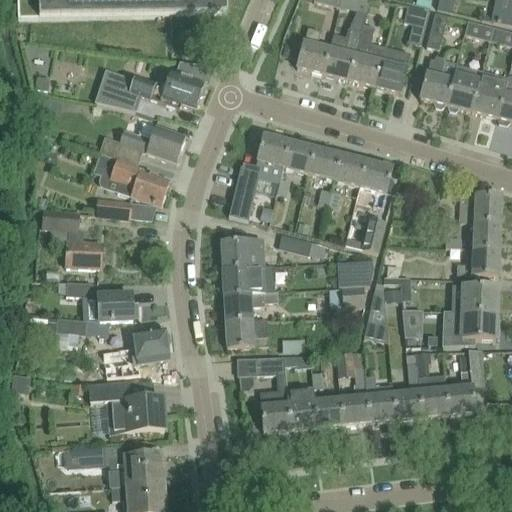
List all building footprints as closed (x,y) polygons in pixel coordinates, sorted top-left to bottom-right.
[(16,0),(17,23),(38,22),(172,18),(226,17),(227,17),(227,16),(226,0),(16,0)] [(342,0),(314,0),(313,5),(340,11),(342,0)] [(428,0),(416,0),(415,7),(429,10),(432,1),(428,0)] [(511,9),(511,15),(499,12),(496,26),(505,28),(508,28),(511,28),(511,9)] [(407,10),(403,27),(412,29),(417,30),(425,32),(429,16),(416,12),(407,10)] [(361,32),(365,17),(356,15),(350,31),(348,33),(346,41),(333,38),(329,53),(323,78),(348,85),(354,59),(357,48),(361,32)] [(434,17),(425,51),(439,54),(447,21),(434,17)] [(486,30),(468,25),(465,40),(482,44),(486,30)] [(354,59),(348,85),(374,91),(384,51),(370,48),(374,32),(362,29),(361,32),(357,48),(354,59)] [(323,78),(329,53),(316,49),(320,34),(307,32),(296,72),(323,78)] [(511,51),(511,36),(500,33),(497,48),(511,51)] [(410,58),(400,55),(384,51),(374,91),(400,98),(406,72),(410,58)] [(424,83),(419,103),(434,106),(435,111),(441,112),(444,109),(446,109),(453,84),(456,69),(457,67),(444,64),(445,62),(435,60),(434,64),(430,63),(426,77),(424,83)] [(101,86),(94,106),(135,116),(139,101),(179,113),(181,108),(196,112),(200,100),(203,99),(205,93),(203,90),(204,88),(205,86),(203,86),(203,87),(199,86),(204,70),(180,67),(176,78),(170,76),(165,90),(135,80),(133,84),(129,95),(101,86)] [(458,112),(471,116),(482,76),(456,69),(453,84),(446,109),(448,110),(449,114),(455,115),(458,112)] [(471,116),(497,122),(507,82),(482,76),(471,116)] [(48,95),(51,82),(37,80),(34,93),(48,95)] [(507,82),(497,122),(498,126),(507,128),(509,125),(511,126),(511,80),(511,81),(508,80),(507,82)] [(105,142),(100,158),(117,164),(125,167),(136,166),(138,167),(141,156),(145,157),(176,168),(185,141),(167,134),(155,130),(150,143),(123,134),(119,147),(105,142)] [(240,170),(228,220),(232,221),(248,224),(254,198),(275,203),(276,198),(280,183),(283,172),(289,146),(263,139),(254,174),(240,170)] [(283,172),(309,178),(315,152),(289,146),(283,172)] [(309,178),(334,185),(341,159),(315,152),(309,178)] [(100,158),(96,167),(100,172),(112,176),(109,184),(119,187),(115,197),(118,198),(118,197),(130,201),(161,212),(170,185),(142,175),(143,172),(136,170),(138,167),(136,166),(125,167),(117,164),(100,158)] [(334,185),(359,191),(366,165),(341,159),(334,185)] [(387,191),(392,172),(366,165),(359,191),(355,206),(372,210),(382,213),(387,191)] [(280,183),(276,198),(285,201),(290,185),(280,183)] [(328,210),(331,196),(321,193),(317,208),(328,210)] [(315,198),(304,195),(302,206),(312,209),(315,198)] [(337,213),(341,198),(331,196),(328,210),(337,213)] [(460,199),(459,209),(476,209),(475,226),(500,227),(501,200),(475,199),(475,200),(460,199)] [(94,205),(92,219),(97,220),(128,223),(129,223),(130,208),(98,204),(98,205),(94,205)] [(263,210),(260,223),(270,225),(273,213),(263,210)] [(43,233),(63,234),(68,235),(67,246),(66,271),(100,273),(101,247),(84,246),(84,235),(77,234),(78,216),(54,215),(44,215),(43,233)] [(365,245),(362,254),(377,258),(385,227),(370,224),(365,245)] [(299,226),(296,235),(307,238),(309,229),(299,226)] [(475,226),(474,253),(499,254),(500,227),(475,226)] [(310,247),(282,240),(281,240),(278,253),(307,260),(310,247)] [(357,253),(359,243),(347,240),(345,250),(357,253)] [(461,242),(445,242),(445,252),(461,253),(461,242)] [(221,246),(222,273),(263,271),(263,255),(262,244),(221,246)] [(397,255),(388,253),(386,262),(394,264),(397,255)] [(456,279),(478,280),(498,281),(499,254),(474,253),(473,270),(457,269),(456,279)] [(376,264),(337,266),(339,292),(368,291),(376,264)] [(391,278),(393,271),(385,269),(383,276),(391,278)] [(263,271),(222,273),(224,299),(274,296),(272,270),(263,271)] [(401,304),(411,304),(409,281),(384,282),(384,289),(400,289),(401,304)] [(91,290),(65,289),(64,302),(90,304),(91,290)] [(452,289),(451,316),(496,318),(497,291),(477,290),(463,290),(452,289)] [(341,314),(364,313),(363,292),(340,293),(341,313),(341,314)] [(278,296),(274,296),(224,299),(225,326),(251,324),(251,311),(264,311),(264,307),(278,307),(278,296)] [(111,299),(98,300),(100,326),(132,325),(132,323),(137,323),(137,324),(139,324),(138,306),(136,306),(136,307),(132,307),(132,298),(131,298),(111,299)] [(384,345),(387,303),(369,301),(366,343),(384,345)] [(443,316),(442,350),(475,349),(475,343),(495,344),(496,318),(451,316),(443,316)] [(42,322),(41,339),(47,339),(47,336),(57,337),(56,353),(77,354),(78,340),(85,340),(86,327),(87,325),(43,322),(42,322)] [(227,353),(247,352),(268,351),(266,324),(251,324),(225,326),(227,353)] [(104,372),(110,372),(169,363),(164,333),(134,338),(136,350),(102,356),(104,372)] [(304,342),(281,343),(282,356),(304,355),(304,342)] [(426,356),(414,357),(415,368),(416,367),(417,368),(430,367),(429,355),(426,356)] [(462,392),(445,393),(447,419),(474,416),(470,376),(482,375),(481,355),(468,356),(470,376),(460,376),(462,392)] [(354,381),(356,402),(340,403),(343,429),(369,426),(364,373),(362,357),(335,359),(337,382),(354,381)] [(297,361),(284,362),(285,370),(297,369),(297,361)] [(309,361),(297,361),(297,369),(298,373),(311,371),(309,361)] [(284,362),(256,363),(257,380),(276,379),(286,378),(284,362)] [(407,368),(408,384),(418,383),(418,381),(417,381),(417,368),(416,367),(415,368),(407,368)] [(395,424),(392,398),(376,400),(373,372),(364,373),(369,426),(395,424)] [(321,377),(312,378),(313,393),(323,393),(321,377)] [(314,406),(313,393),(312,378),(301,379),(303,391),(287,393),(290,434),(317,431),(314,406)] [(447,419),(445,393),(444,379),(418,381),(418,383),(419,395),(418,396),(421,421),(447,419)] [(249,394),(252,390),(254,388),(253,381),(240,382),(241,394),(249,394)] [(277,395),(260,397),(262,425),(263,436),(290,434),(287,393),(286,384),(277,385),(277,395)] [(111,438),(144,436),(164,434),(162,402),(127,405),(126,387),(128,387),(128,386),(88,389),(90,409),(109,408),(111,438)] [(418,396),(392,398),(395,424),(421,421),(418,396)] [(317,431),(343,429),(340,403),(324,405),(314,406),(317,431)] [(69,472),(105,469),(104,452),(69,455),(68,455),(69,472)] [(127,491),(163,489),(161,459),(141,460),(108,462),(109,477),(110,477),(111,492),(127,491)] [(164,511),(163,489),(127,491),(111,492),(112,505),(128,504),(128,506),(128,511),(164,511)]
